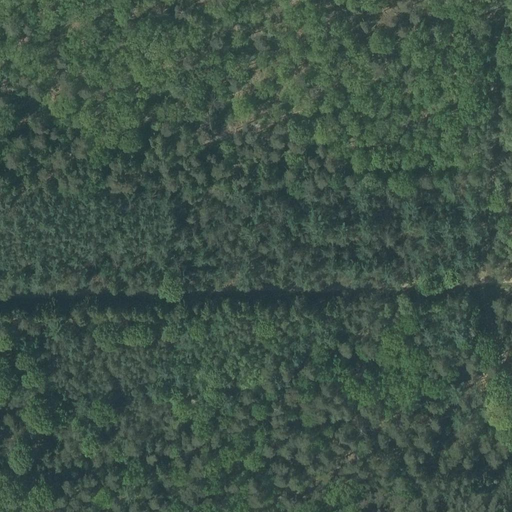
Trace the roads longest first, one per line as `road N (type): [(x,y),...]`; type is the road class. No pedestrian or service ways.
road 1 (track): [(511,279),(0,291)]
road 2 (track): [(495,0),(487,282)]
